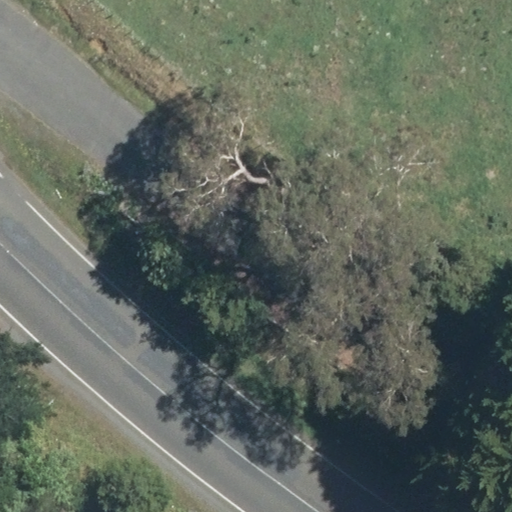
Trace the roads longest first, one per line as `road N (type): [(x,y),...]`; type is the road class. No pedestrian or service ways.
road 1 (residential): [(0,154),(511,420)]
road 2 (secondary): [(371,511),(0,190)]
